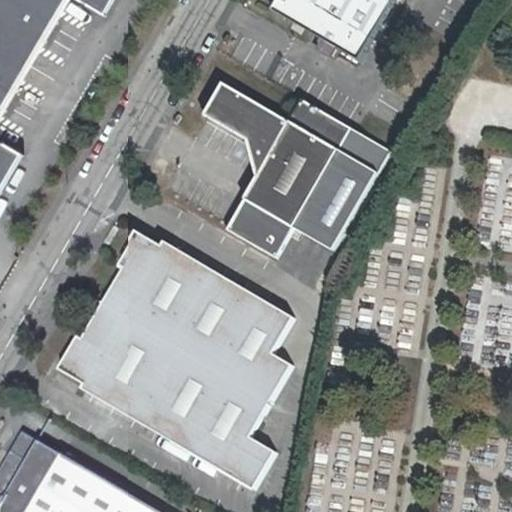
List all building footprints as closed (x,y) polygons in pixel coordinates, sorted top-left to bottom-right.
[(0,141),(0,106),(62,0),(73,0),(102,19),(113,0),(0,0),(0,191),(22,154),(0,141)] [(281,0),(272,16),(359,67),(399,0),(281,0)] [(394,155),(307,105),(294,126),(232,88),(214,120),(269,152),(265,160),(259,161),(263,180),(231,234),(279,262),(297,232),(336,255),(394,155)] [(84,384),(257,488),(279,451),(254,436),(296,365),(278,354),(298,320),(168,243),(165,248),(141,233),(122,265),(127,267),(85,337),(81,335),(62,366),(87,380),(84,384)] [(163,511),(36,438),(24,431),(13,450),(0,470),(0,490),(12,497),(6,507),(7,511),(163,511)]
